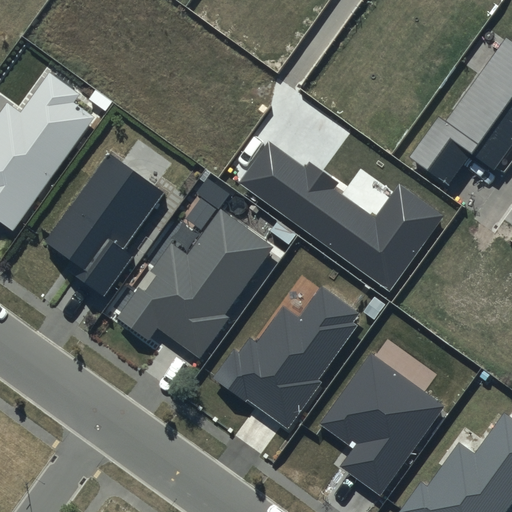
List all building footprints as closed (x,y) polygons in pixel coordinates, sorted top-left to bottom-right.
[(511,41),(506,37),(446,123),(439,118),(412,156),(449,182),(470,152),(495,169),(511,144),(511,41)] [(23,109),(7,98),(0,108),(0,217),(13,226),(91,115),(73,102),(81,91),(50,70),(23,109)] [(305,168),(269,142),(240,183),(390,289),(443,215),(399,184),(375,218),(334,189),(338,183),(309,162),(305,168)] [(166,190),(111,150),(46,239),(74,259),(67,267),(105,294),(134,254),(124,248),(166,190)] [(274,244),(220,207),(188,251),(172,240),(151,269),(157,273),(146,288),(141,284),(119,315),(150,337),(158,325),(201,355),(230,315),(226,312),(274,244)] [(361,313),(323,285),(300,315),(285,304),(257,341),(252,336),(241,351),(236,347),(214,378),(246,401),(249,397),(288,426),(322,381),(318,379),(359,324),(355,321),(361,313)] [(446,405),(371,352),(320,422),(349,444),(352,439),(357,443),(341,465),(381,494),(446,405)] [(503,511),(511,500),(511,416),(503,410),(475,449),(461,439),(429,483),(422,479),(399,511),(503,511)]
